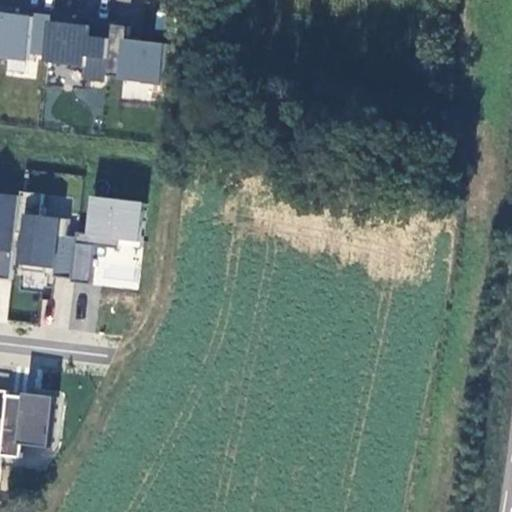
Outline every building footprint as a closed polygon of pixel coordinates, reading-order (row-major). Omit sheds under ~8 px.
[(56,17),(37,15),(37,18),(20,16),(20,10),(0,7),(0,57),(33,62),(34,54),(51,56),(56,17)] [(94,22),(93,27),(76,25),(77,20),(77,17),(56,14),(56,17),(51,56),(50,63),(89,68),(88,81),(108,83),(109,77),(115,26),(115,25),(94,22)] [(115,26),(109,77),(124,79),(124,81),(125,81),(126,79),(144,81),(144,85),(166,87),(171,45),(144,42),(145,39),(143,39),(143,42),(131,40),(132,28),(115,26)] [(44,217),(46,196),(25,193),(24,198),(20,234),(29,235),(25,272),(48,275),(49,269),(57,270),(56,278),(75,280),(80,238),(70,237),(72,220),(44,217)] [(24,198),(0,194),(0,251),(1,252),(0,260),(0,280),(14,282),(20,234),(24,198)] [(74,284),(93,286),(98,248),(122,250),(123,240),(143,242),(142,249),(143,249),(148,205),(99,199),(94,235),(80,234),(80,238),(75,280),(74,284)] [(10,396),(10,392),(9,392),(5,425),(0,424),(0,476),(2,457),(10,396)] [(60,398),(28,395),(28,399),(10,396),(2,457),(22,459),(24,446),(53,449),(60,398)]
